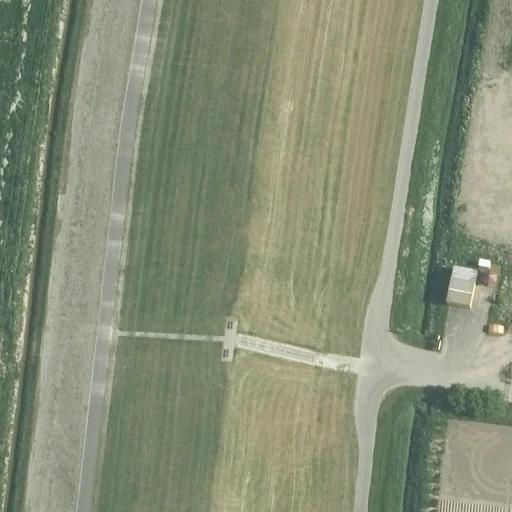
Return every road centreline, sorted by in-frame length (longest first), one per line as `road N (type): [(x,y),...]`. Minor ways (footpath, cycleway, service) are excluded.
road 1 (track): [(152,0),(84,511)]
road 2 (track): [(381,366),(436,0)]
road 3 (track): [(365,511),(381,366)]
road 4 (unclassified): [(511,382),(381,366)]
